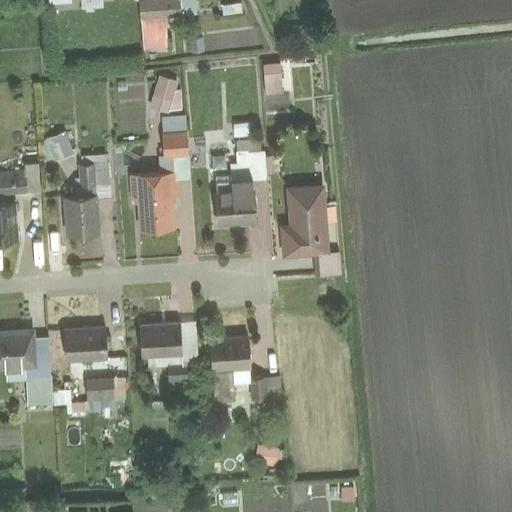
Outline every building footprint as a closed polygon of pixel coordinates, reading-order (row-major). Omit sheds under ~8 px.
[(176,0),(138,0),(140,16),(178,13),(176,0)] [(176,0),(178,13),(198,11),(196,0),(176,0)] [(141,47),(165,45),(163,16),(139,18),(141,47)] [(280,63),(262,64),(265,94),(283,92),(280,63)] [(177,79),(158,73),(147,105),(167,111),(177,79)] [(186,114),(161,116),(163,131),(187,129),(186,114)] [(163,131),(158,131),(160,153),(189,151),(187,129),(163,131)] [(71,134),(47,133),(46,154),(70,154),(71,134)] [(268,175),(265,149),(231,152),(233,178),(257,176),(268,175)] [(90,160),(92,181),(111,179),(108,151),(90,152),(90,160)] [(188,176),(187,155),(172,156),(174,171),(174,177),(188,176)] [(74,162),(77,195),(93,193),(92,181),(90,160),(74,162)] [(25,164),(27,189),(45,187),(43,163),(25,164)] [(25,164),(0,166),(2,191),(27,189),(25,164)] [(174,171),(132,175),(137,231),(172,228),(169,195),(176,195),(174,177),(174,171)] [(224,188),(212,189),(215,223),(260,219),(257,176),(233,178),(223,179),(224,188)] [(321,183),(283,186),(286,221),(278,222),(281,255),(312,253),(327,251),(321,183)] [(77,195),(62,196),(65,234),(102,230),(99,193),(93,193),(77,195)] [(18,203),(0,204),(0,239),(21,238),(18,203)] [(314,274),(337,272),(335,251),(327,251),(312,253),(314,274)] [(177,320),(137,322),(139,355),(179,353),(177,320)] [(108,323),(65,326),(67,359),(110,357),(108,323)] [(35,328),(0,329),(0,364),(37,363),(35,328)] [(249,332),(206,336),(209,369),(230,367),(251,366),(249,332)] [(5,368),(6,378),(23,377),(23,367),(5,368)] [(232,398),(230,367),(209,369),(211,399),(232,398)] [(164,386),(186,384),(185,369),(163,371),(164,386)] [(279,374),(252,376),(254,400),(281,398),(279,374)] [(52,375),(27,377),(29,404),(54,402),(53,380),(52,375)] [(124,375),(87,377),(89,400),(126,397),(124,375)] [(54,402),(89,400),(87,377),(53,380),(54,402)] [(280,461),(281,444),(259,443),(258,460),(280,461)]
